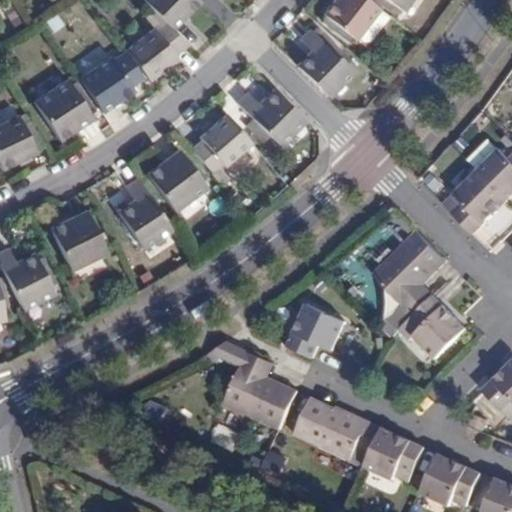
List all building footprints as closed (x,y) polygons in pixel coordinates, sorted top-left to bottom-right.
[(198,0),(144,0),(143,1),(166,23),(172,29),(199,1),(198,0)] [(379,9),(367,0),(334,0),(323,15),(355,40),(379,9)] [(401,12),(382,0),(372,0),(398,17),(401,12)] [(408,0),(382,0),(401,12),(408,0)] [(154,30),(126,53),(149,81),(176,58),(175,56),(188,45),(172,29),(166,23),(156,32),(154,30)] [(310,54),(296,66),(327,97),(352,73),(338,58),(342,52),(317,28),(312,33),(309,30),(298,41),(310,54)] [(112,58),(79,79),(101,112),(133,91),(130,86),(143,78),(125,51),(113,60),(112,58)] [(33,104),(58,142),(92,119),(67,81),(33,104)] [(278,146),(304,121),(274,91),(260,106),(248,95),(236,105),(240,110),(255,124),(249,131),(263,145),(269,138),(278,146)] [(233,116),(249,131),(255,124),(240,110),(233,116)] [(27,113),(17,118),(33,150),(43,146),(27,113)] [(223,168),(251,144),(227,116),(200,139),(201,141),(191,150),(212,173),(221,165),(223,168)] [(17,117),(0,125),(0,168),(0,169),(34,151),(33,150),(17,118),(17,117)] [(511,159),(503,150),(479,175),(507,202),(511,197),(511,159)] [(145,175),(173,211),(205,188),(179,152),(145,175)] [(446,208),(474,235),(496,214),(507,202),(479,175),(446,208)] [(140,248),(171,230),(138,181),(126,189),(134,204),(118,215),(140,248)] [(86,212),(49,230),(68,269),(105,252),(86,212)] [(403,305),(414,315),(434,296),(430,292),(424,285),(447,261),(419,232),(375,276),(403,305)] [(9,250),(0,254),(0,266),(22,308),(52,292),(34,256),(15,264),(9,250)] [(443,304),(434,296),(414,315),(400,330),(411,341),(416,336),(438,360),(467,331),(449,311),(443,304)] [(309,304),(288,347),(314,359),(320,345),(326,348),(332,351),(346,322),(309,304)] [(400,330),(414,315),(403,305),(377,331),(388,342),(400,330)] [(272,362),(250,352),(250,350),(228,340),(212,351),(244,366),(226,405),(281,430),(298,394),(283,387),(264,379),(272,362)] [(511,419),(511,362),(502,373),(484,391),(511,419)] [(311,401),(296,434),(366,467),(383,430),(337,409),(336,412),(324,406),(311,401)] [(383,430),(366,467),(394,479),(396,475),(410,482),(425,450),(404,441),(383,430)] [(440,454),(421,493),(450,507),(452,502),(466,509),(482,474),(456,462),(440,454)] [(511,511),(511,486),(496,481),(483,511),(511,511)]
